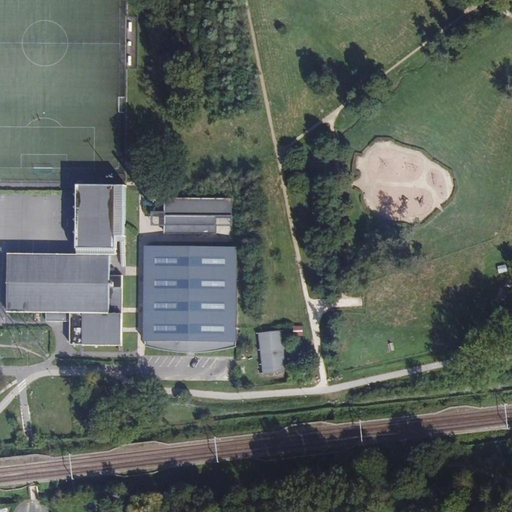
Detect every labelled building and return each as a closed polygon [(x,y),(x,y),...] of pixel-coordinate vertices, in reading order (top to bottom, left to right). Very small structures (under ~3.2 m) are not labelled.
[(126,224),(126,186),(78,185),(78,249),(118,250),(117,237),(118,224),(126,224)] [(166,232),(218,233),(218,217),(237,217),(237,199),(166,198),(166,213),(166,222),(166,232)] [(154,222),(166,222),(166,213),(154,213),(154,222)] [(126,237),(126,224),(118,224),(117,237),(126,237)] [(158,249),(147,249),(146,346),(161,349),(178,352),(194,353),(211,352),(237,347),(238,250),(227,250),(227,247),(204,247),(204,249),(182,249),(182,247),(158,246),(158,249)] [(118,250),(78,249),(77,255),(77,262),(111,262),(117,262),(118,250)] [(77,262),(77,255),(9,254),(8,313),(46,313),(46,322),(71,322),(71,345),(123,346),(123,276),(111,276),(111,274),(116,274),(116,270),(111,270),(111,262),(77,262)] [(260,333),(265,374),(286,371),(283,331),(260,333)] [(459,379),(458,366),(435,368),(436,381),(459,379)]
